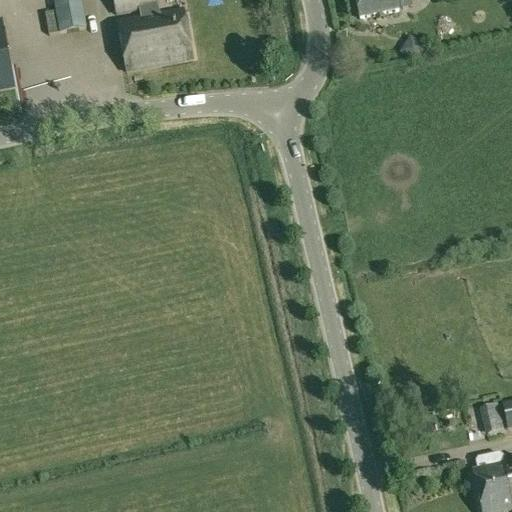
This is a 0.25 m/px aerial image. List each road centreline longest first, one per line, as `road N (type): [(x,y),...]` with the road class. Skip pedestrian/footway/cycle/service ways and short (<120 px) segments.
road 1 (tertiary): [(376,511),(278,104)]
road 2 (tertiary): [(0,145),(126,119),(278,104)]
road 3 (tertiary): [(278,104),(296,99),(310,81),(316,34),(308,0)]
